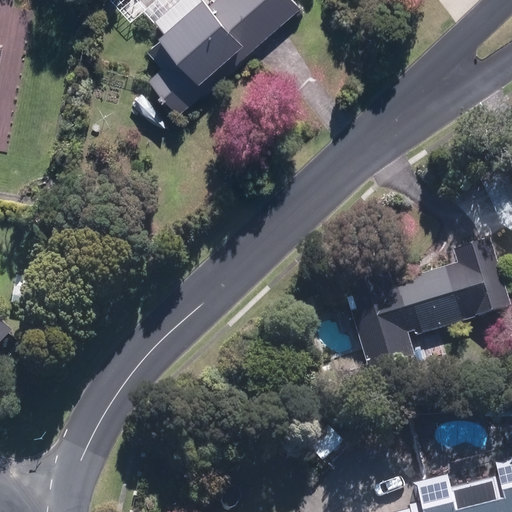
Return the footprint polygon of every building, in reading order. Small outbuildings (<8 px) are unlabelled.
[(0,0),(0,92),(7,93),(16,43),(0,39),(0,0)] [(184,116),(306,9),(298,0),(222,0),(216,5),(212,1),(153,53),(167,69),(153,82),(184,116)] [(57,143),(21,137),(13,180),(49,188),(57,143)] [(440,334),(480,321),(511,311),(511,295),(496,244),(459,255),(463,267),(404,285),(405,290),(399,292),(395,276),(349,290),(374,373),(420,360),(414,337),(419,335),(421,339),(440,334)] [(41,282),(21,278),(17,298),(36,302),(41,282)] [(0,356),(18,335),(0,319),(0,356)] [(511,511),(511,458),(500,462),(503,475),(457,486),(454,474),(421,482),(425,501),(415,503),(416,507),(396,511),(511,511)]
